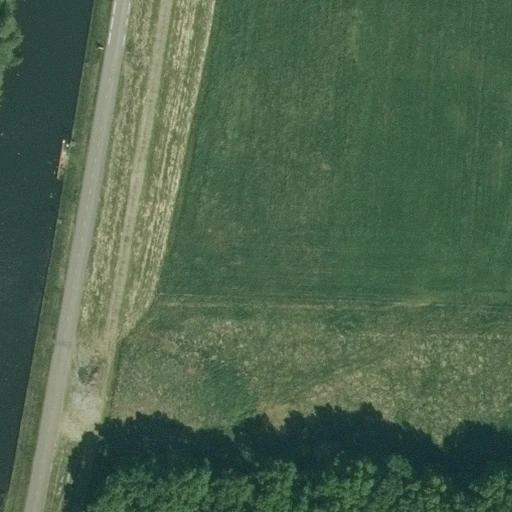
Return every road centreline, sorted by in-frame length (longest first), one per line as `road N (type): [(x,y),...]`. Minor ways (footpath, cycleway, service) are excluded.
road 1 (unclassified): [(29,511),(120,0)]
road 2 (track): [(164,0),(76,511)]
